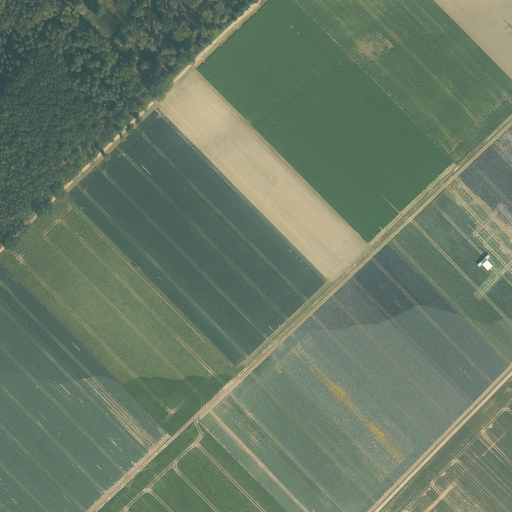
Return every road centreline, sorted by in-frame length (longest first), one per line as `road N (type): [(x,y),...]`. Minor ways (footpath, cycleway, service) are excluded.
road 1 (track): [(511,116),(95,511)]
road 2 (track): [(257,0),(0,250)]
road 3 (track): [(511,379),(383,511)]
road 4 (track): [(56,0),(157,97)]
